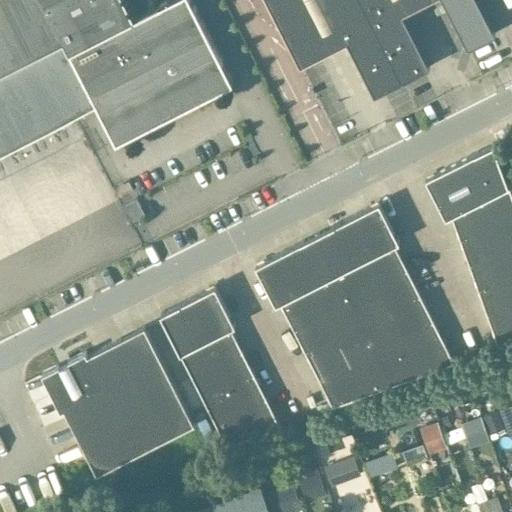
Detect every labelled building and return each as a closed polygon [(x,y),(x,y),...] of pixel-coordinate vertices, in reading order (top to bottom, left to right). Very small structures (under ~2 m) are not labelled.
[(0,0),(0,152),(73,116),(97,104),(116,141),(152,123),(156,121),(167,115),(171,113),(233,82),(191,0),(167,0),(134,17),(125,0),(0,0)] [(478,0),(267,0),(300,65),(347,41),(374,94),(430,66),(403,12),(426,0),(443,0),(467,47),(495,33),(478,0)] [(511,338),(511,192),(494,142),(426,177),(446,217),(452,214),(499,343),(511,338)] [(125,204),(133,220),(145,214),(136,198),(125,204)] [(454,359),(425,303),(395,243),(399,241),(379,201),(335,224),(256,264),(276,304),(281,301),(333,404),(454,359)] [(280,423),(254,372),(231,327),(235,324),(215,285),(160,312),(227,442),(280,423)] [(64,408),(97,472),(194,422),(145,325),(88,354),(86,351),(42,373),(61,410),(64,408)] [(447,415),(438,418),(442,429),(451,425),(447,415)] [(481,416),(461,422),(465,435),(485,428),(481,416)] [(423,442),(402,449),(407,463),(427,456),(423,442)] [(393,449),(365,458),(370,475),(398,466),(393,449)] [(316,462),(296,468),(299,478),(318,471),(316,462)] [(270,511),(260,485),(189,511),(270,511)] [(289,511),(280,485),(266,490),(274,511),(289,511)] [(503,511),(501,505),(500,505),(497,496),(488,499),(488,500),(491,511),(503,511)] [(491,511),(488,500),(479,503),(482,511),(491,511)]
